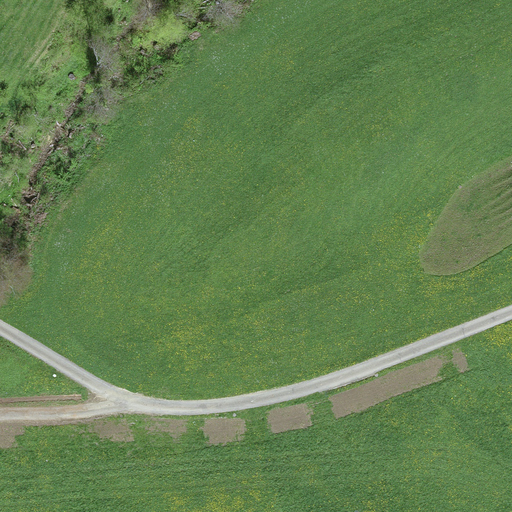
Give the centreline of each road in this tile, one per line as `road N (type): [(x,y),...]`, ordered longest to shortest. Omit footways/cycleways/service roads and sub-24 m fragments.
road 1 (unclassified): [(511,312),(309,386),(199,408),(127,402),(0,327)]
road 2 (track): [(127,402),(0,415)]
